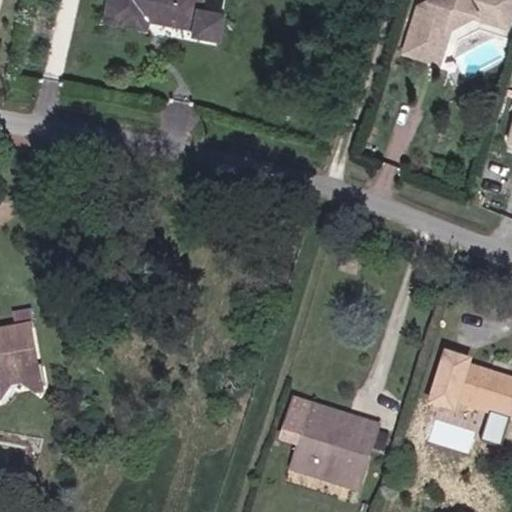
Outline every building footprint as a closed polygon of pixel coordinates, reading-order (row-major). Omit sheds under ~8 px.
[(198,35),(225,42),(231,14),(202,6),(203,0),(114,0),(109,24),(149,34),(153,17),(199,27),(198,35)] [(443,60),(456,23),(479,22),(510,36),(511,31),(511,0),(426,0),(409,47),(443,60)] [(18,387),(45,384),(32,325),(0,329),(0,400),(2,400),(18,387)] [(443,353),(427,401),(450,410),(453,400),(511,421),(511,419),(511,383),(468,366),(469,360),(443,353)] [(292,472),(334,487),(365,500),(387,420),(317,401),(292,472)]
